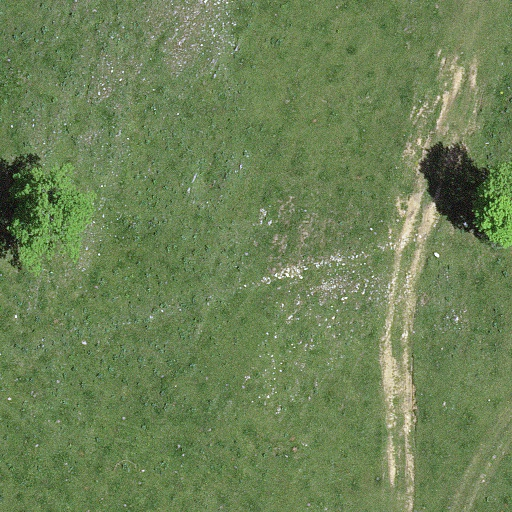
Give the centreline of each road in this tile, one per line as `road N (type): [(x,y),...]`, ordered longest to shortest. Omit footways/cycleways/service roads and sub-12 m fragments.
road 1 (track): [(404,511),(398,312),(473,131),(511,0)]
road 2 (track): [(442,511),(511,411)]
